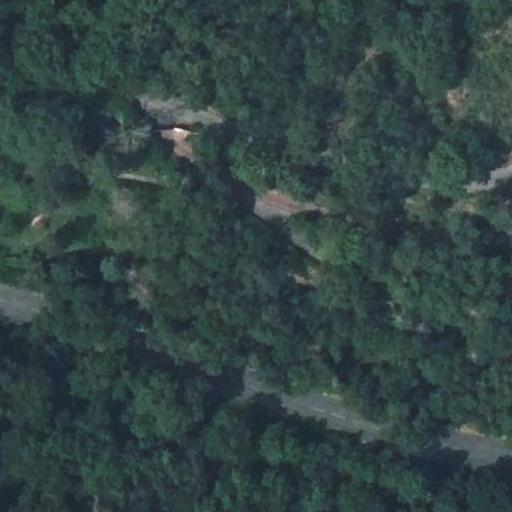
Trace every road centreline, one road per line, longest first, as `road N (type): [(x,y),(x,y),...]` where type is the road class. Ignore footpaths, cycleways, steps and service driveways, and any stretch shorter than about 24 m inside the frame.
road 1 (unclassified): [(0,94),(19,80),(107,72),(351,176),(462,184),(511,162)]
road 2 (tertiary): [(511,464),(449,453),(0,307)]
